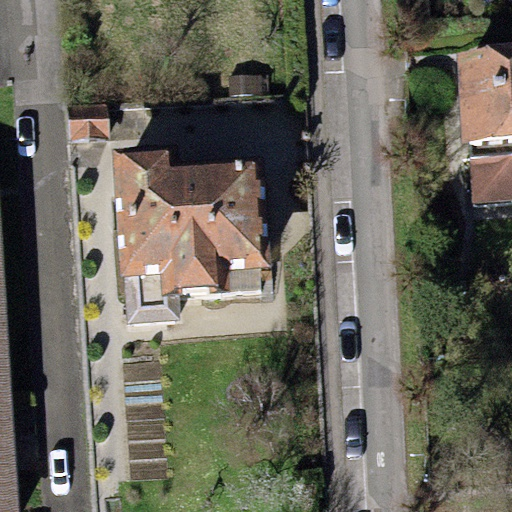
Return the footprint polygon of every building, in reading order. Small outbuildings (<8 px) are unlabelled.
[(511,73),(458,74),(459,159),(469,159),(511,158),(511,73)] [(69,117),(69,147),(109,147),(109,117),(69,117)] [(511,158),(469,159),(469,209),(511,208),(511,158)] [(263,286),(262,196),(170,197),(170,180),(122,181),(123,286),(171,286),(171,311),(223,311),(222,286),(263,286)] [(0,511),(13,511),(0,245),(0,511)]
